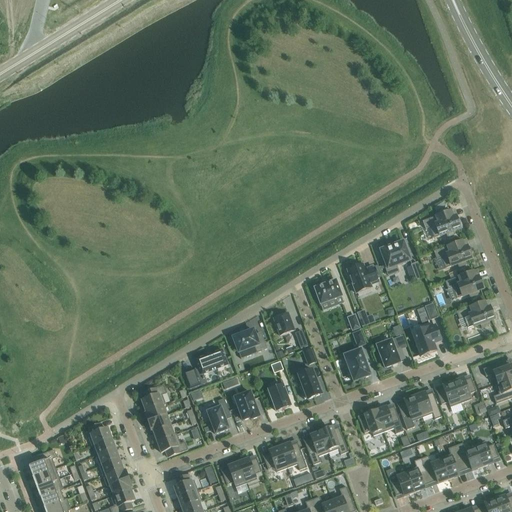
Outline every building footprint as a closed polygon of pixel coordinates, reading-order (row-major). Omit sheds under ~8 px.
[(455,235),(453,232),(461,229),(459,222),(457,223),(456,218),(453,219),(451,212),(422,223),(425,230),(430,228),(431,232),(434,239),(446,235),(447,238),(455,235)] [(459,268),(466,266),(465,262),(473,259),(470,253),(469,253),(467,248),(465,249),(462,242),(434,253),(437,260),(441,259),(445,270),(458,265),(459,268)] [(403,243),(380,251),(386,266),(384,267),(388,277),(399,273),(397,267),(410,262),(403,243)] [(415,265),(410,267),(416,281),(421,280),(415,265)] [(363,266),(347,271),(356,295),(371,289),(370,286),(378,283),(377,279),(373,268),(372,267),(364,270),(363,266)] [(378,266),(373,268),(377,279),(382,277),(378,266)] [(469,295),(470,299),(477,296),(476,293),(484,290),(481,283),(480,283),(478,278),(476,279),(473,272),(445,283),(448,291),(452,289),(456,300),(469,295)] [(341,281),(319,289),(324,304),(346,296),(341,281)] [(473,328),(473,330),(480,327),(481,329),(489,326),(488,323),(495,320),(493,313),(491,313),(490,309),(487,310),(485,303),(456,313),(459,321),(464,319),(468,330),(473,328)] [(433,304),(425,307),(430,321),(438,318),(433,304)] [(366,312),(361,315),(365,327),(383,321),(380,314),(368,319),(366,312)] [(294,332),(288,314),(273,320),(280,337),(294,332)] [(350,318),(355,331),(361,328),(357,315),(350,318)] [(428,329),(412,335),(421,358),(436,352),(434,346),(441,343),(435,327),(428,330),(428,329)] [(253,331),(233,339),(238,353),(254,348),(256,354),(261,352),(267,349),(262,335),(256,337),(253,331)] [(302,332),(295,335),(301,350),(307,347),(302,332)] [(362,333),(356,335),(361,348),(367,346),(362,333)] [(402,338),(377,347),(380,355),(377,356),(380,362),(382,361),(385,369),(400,364),(399,362),(405,360),(401,350),(406,348),(402,338)] [(292,348),(286,350),(288,356),(294,354),(292,348)] [(366,350),(348,357),(358,383),(375,376),(366,350)] [(304,354),(308,366),(316,363),(311,351),(304,354)] [(184,375),(189,390),(200,386),(197,377),(227,366),(222,352),(196,361),(199,370),(195,372),(195,371),(184,375)] [(484,368),(497,365),(496,359),(483,362),(484,368)] [(495,386),(511,379),(511,368),(510,368),(507,361),(483,370),(486,378),(491,376),(495,386)] [(281,365),(270,368),(274,376),(284,373),(281,365)] [(312,371),(298,376),(302,386),(299,387),(304,400),(307,399),(307,401),(321,395),(312,371)] [(511,379),(495,386),(499,396),(493,398),(496,405),(511,399),(511,379)] [(453,383),(461,405),(471,401),(469,395),(476,393),(471,380),(464,382),(464,380),(458,382),(458,381),(453,383)] [(288,405),(280,382),(267,387),(275,410),(288,405)] [(461,405),(453,383),(447,385),(448,386),(442,388),(443,390),(436,393),(441,406),(448,403),(450,409),(461,405)] [(146,413),(163,407),(166,406),(162,396),(166,394),(164,387),(144,394),(146,401),(142,402),(146,413)] [(202,391),(192,395),(194,401),(204,398),(202,391)] [(250,393),(234,399),(243,422),(250,419),(251,421),(259,418),(250,393)] [(414,397),(422,419),(432,415),(434,421),(442,418),(433,394),(426,396),(425,395),(420,397),(419,395),(414,397)] [(422,419),(414,397),(409,399),(409,401),(404,403),(405,404),(398,407),(403,420),(410,418),(412,423),(422,419)] [(484,406),(478,409),(480,415),(481,415),(487,413),(484,406)] [(163,407),(146,413),(146,415),(145,415),(148,424),(166,417),(163,407)] [(229,431),(221,408),(207,413),(215,436),(229,431)] [(376,412),(384,434),(394,430),(392,424),(399,422),(394,408),(387,411),(387,409),(381,411),(381,410),(376,412)] [(359,421),(364,435),(371,432),(373,438),(384,434),(376,412),(370,414),(371,415),(365,417),(366,419),(359,421)] [(166,417),(148,424),(151,432),(153,432),(153,433),(170,427),(166,417)] [(511,430),(511,418),(502,422),(505,430),(511,428),(511,430)] [(92,447),(111,440),(108,430),(103,431),(101,425),(88,430),(91,436),(88,437),(92,447)] [(157,443),(174,436),(170,427),(153,433),(157,443)] [(320,433),(328,454),(338,451),(340,456),(348,453),(339,429),(332,432),(331,430),(326,432),(325,431),(320,433)] [(419,441),(430,438),(428,432),(417,435),(419,441)] [(328,454),(320,433),(315,434),(315,436),(310,438),(311,440),(304,442),(313,466),(321,464),(318,458),(328,454)] [(174,436),(157,443),(161,454),(166,452),(168,459),(188,451),(185,444),(180,445),(177,435),(174,436)] [(441,439),(434,442),(436,448),(443,445),(441,439)] [(92,447),(96,458),(115,450),(111,440),(92,447)] [(474,447),(482,468),(488,466),(487,465),(493,463),(492,461),(499,459),(494,446),(487,448),(485,443),(474,447)] [(279,448),(287,470),(297,466),(299,472),(307,469),(298,445),(291,447),(290,445),(285,447),(284,446),(279,448)] [(482,468),(474,447),(464,450),(462,445),(455,447),(464,472),(471,469),(471,471),(477,469),(477,470),(482,468)] [(440,459),(448,481),(454,479),(453,478),(459,476),(458,474),(464,472),(455,447),(448,450),(450,456),(440,459)] [(287,470),(279,448),(274,450),(274,451),(269,453),(270,455),(263,458),(268,471),(275,468),(277,474),(287,470)] [(96,458),(99,468),(119,461),(115,450),(96,458)] [(33,478),(56,470),(52,461),(57,459),(54,451),(32,459),(35,466),(29,468),(29,469),(33,478)] [(448,481),(440,459),(430,463),(428,458),(421,460),(425,471),(430,485),(437,482),(437,484),(443,482),(443,483),(448,481)] [(353,459),(344,462),(346,469),(355,466),(353,459)] [(238,463),(246,485),(257,481),(255,476),(262,473),(257,460),(250,462),(249,460),(244,463),(243,461),(238,463)] [(103,478),(123,471),(119,461),(99,468),(103,478)] [(236,489),(246,485),(238,463),(233,465),(233,466),(228,469),(229,470),(222,473),(227,486),(234,484),(236,489)] [(406,472),(414,494),(420,492),(419,491),(425,489),(424,487),(430,485),(425,471),(419,474),(417,468),(406,472)] [(56,470),(33,478),(33,479),(36,489),(37,488),(37,489),(60,480),(56,470)] [(123,471),(103,478),(107,488),(128,480),(125,472),(124,472),(123,471)] [(323,471),(313,475),(316,481),(325,477),(323,471)] [(414,494),(406,472),(396,476),(398,482),(391,484),(396,497),(403,495),(403,497),(409,495),(409,496),(414,494)] [(311,474),(293,481),(296,488),(313,481),(311,474)] [(174,489),(178,500),(198,493),(194,482),(192,483),(189,476),(188,476),(176,481),(179,487),(174,489)] [(41,499),(63,490),(60,480),(37,489),(40,499),(41,499)] [(107,488),(110,497),(130,489),(131,489),(128,480),(107,488)] [(331,500),(335,511),(355,511),(347,488),(339,491),(341,496),(331,500)] [(130,489),(110,497),(114,508),(110,509),(110,511),(126,511),(132,510),(130,503),(135,502),(130,489)] [(63,490),(41,499),(44,509),(45,509),(64,502),(62,494),(64,493),(63,490)] [(198,493),(178,500),(182,510),(202,502),(198,492),(198,493)] [(494,501),(498,511),(511,511),(511,497),(506,500),(506,498),(500,500),(500,499),(494,501)] [(312,501),(316,511),(335,511),(331,500),(321,504),(319,498),(312,501)] [(316,511),(312,501),(305,504),(307,509),(299,511),(316,511)] [(485,508),(479,510),(479,511),(498,511),(494,501),(489,503),(490,504),(484,506),(485,508)] [(67,511),(71,511),(68,502),(65,503),(64,502),(45,509),(44,509),(45,511),(67,511)] [(182,511),(205,511),(202,502),(182,510),(182,511)]
